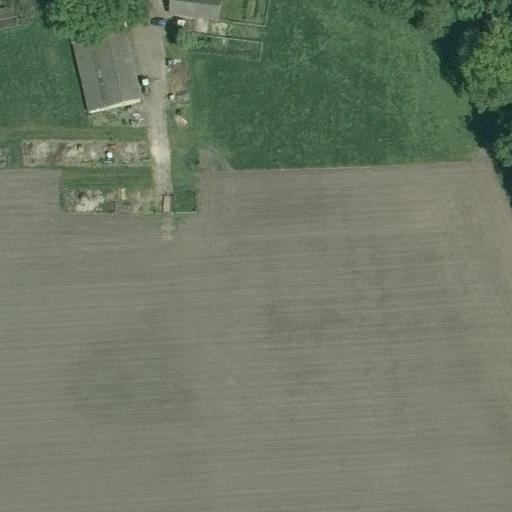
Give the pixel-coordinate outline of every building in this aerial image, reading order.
[(100,7),(98,0),(81,0),(85,14),(101,11),(100,7)] [(218,22),(221,1),(217,0),(175,0),(173,17),(218,22)] [(0,31),(18,28),(14,9),(0,11),(0,31)] [(92,114),(140,103),(121,23),(73,35),(92,114)] [(94,213),(119,214),(119,190),(95,190),(94,213)]
